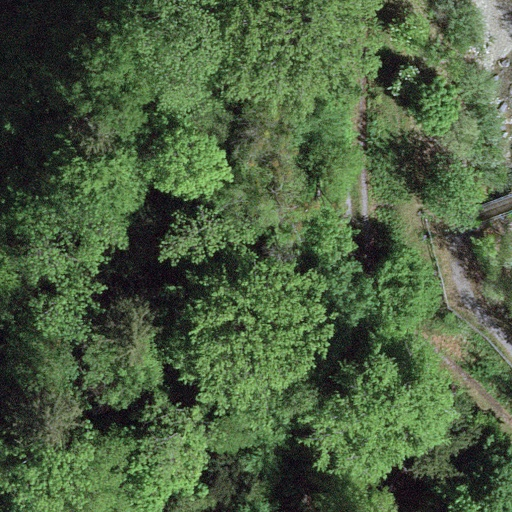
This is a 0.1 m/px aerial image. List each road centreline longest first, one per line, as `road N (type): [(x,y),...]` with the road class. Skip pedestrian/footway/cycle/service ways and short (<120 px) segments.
road 1 (track): [(511,448),(359,278),(347,0)]
road 2 (track): [(511,366),(456,297),(444,234),(511,204)]
